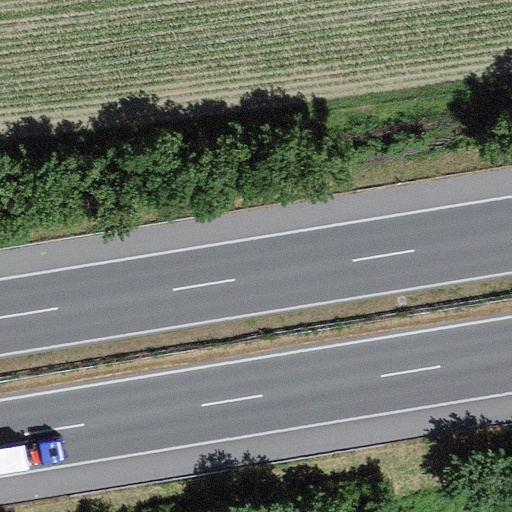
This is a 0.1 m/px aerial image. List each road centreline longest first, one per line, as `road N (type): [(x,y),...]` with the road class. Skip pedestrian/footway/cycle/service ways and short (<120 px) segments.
road 1 (motorway): [(0,441),(511,357)]
road 2 (motorway): [(511,238),(0,321)]
